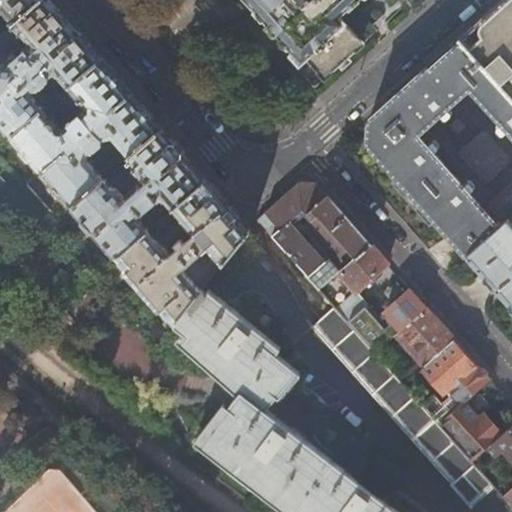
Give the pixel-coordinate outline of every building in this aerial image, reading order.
[(0,0),(0,11),(1,11),(12,24),(39,0),(0,0)] [(11,56),(8,58),(0,50),(0,125),(10,138),(42,110),(50,103),(37,88),(38,86),(41,87),(50,79),(51,75),(56,78),(60,75),(64,79),(62,84),(66,89),(101,58),(68,19),(51,0),(39,0),(12,24),(30,45),(15,59),(11,56)] [(252,0),(303,56),(304,55),(326,77),(361,45),(364,42),(341,16),(338,15),(337,11),(341,10),(352,0),(252,0)] [(460,36),(459,38),(511,97),(511,0),(500,0),(474,24),(473,27),(473,29),(473,31),(474,33),(465,42),(460,36)] [(0,46),(5,53),(17,42),(6,29),(0,34),(0,46)] [(511,132),(511,97),(459,38),(431,62),(387,102),(369,118),(367,143),(465,255),(499,224),(469,191),(474,184),(471,178),(465,177),(460,182),(433,151),(437,146),(437,142),(434,138),(430,138),(425,142),(416,132),(439,111),(443,114),(448,113),(451,111),(451,107),(447,103),(469,84),(500,119),(496,124),(496,128),(498,130),(504,131),(507,127),(511,132)] [(63,130),(60,129),(42,110),(10,138),(40,171),(132,93),(115,73),(101,58),(66,89),(61,94),(71,106),(80,100),(85,106),(85,111),(63,130)] [(70,207),(103,178),(86,157),(91,148),(96,149),(102,144),(102,138),(113,136),(129,156),(162,128),(147,111),(132,93),(40,171),(70,207)] [(105,177),(103,178),(70,207),(115,258),(149,229),(139,217),(162,197),(173,209),(206,180),(182,152),(162,128),(129,156),(128,157),(135,165),(131,168),(131,174),(140,184),(122,199),(105,177)] [(122,162),(117,155),(104,166),(109,172),(110,172),(122,162)] [(127,169),(122,162),(110,172),(116,179),(127,169)] [(226,202),(206,180),(173,209),(191,230),(190,232),(183,237),(177,233),(172,238),(175,243),(167,251),(149,229),(115,258),(170,323),(200,288),(183,267),(183,266),(190,260),(194,264),(197,263),(199,264),(212,253),(221,263),(249,230),(226,202)] [(284,195),(256,220),(315,286),(336,269),(368,243),(334,205),(315,182),(300,181),(284,195)] [(511,221),(508,217),(499,224),(465,255),(511,307),(511,221)] [(378,254),(368,243),(336,269),(353,289),(386,262),(378,254)] [(218,266),(211,262),(202,272),(208,277),(218,266)] [(385,325),(363,301),(343,318),(372,350),(396,332),(424,306),(413,294),(408,287),(381,308),(391,320),(385,325)] [(276,353),(280,347),(206,288),(204,290),(200,288),(170,323),(182,330),(181,335),(204,355),(203,359),(239,389),(203,436),(201,441),(295,511),(406,511),(404,510),(395,500),(389,507),(332,462),(336,458),(320,446),(312,437),(306,443),(264,409),(276,395),(278,397),(299,371),(276,353)] [(343,318),(363,301),(353,289),(332,306),(343,318)] [(472,507),(494,487),(479,470),(471,461),(434,420),(418,401),(372,350),(343,318),(332,306),(310,326),(447,480),(450,483),(449,485),(470,507),(472,507)] [(437,320),(424,306),(396,332),(423,362),(423,363),(452,337),(437,320)] [(468,355),(452,337),(423,363),(423,362),(419,365),(440,389),(450,381),(454,385),(436,400),(428,392),(418,401),(434,420),(455,401),(472,388),(486,376),(468,355)] [(483,400),(472,388),(455,401),(434,420),(471,461),(511,424),(511,416),(498,430),(484,414),(480,417),(473,410),(483,400)] [(511,424),(471,461),(479,470),(497,452),(500,452),(504,448),(511,457),(511,424)] [(511,488),(503,497),(511,507),(511,488)]
